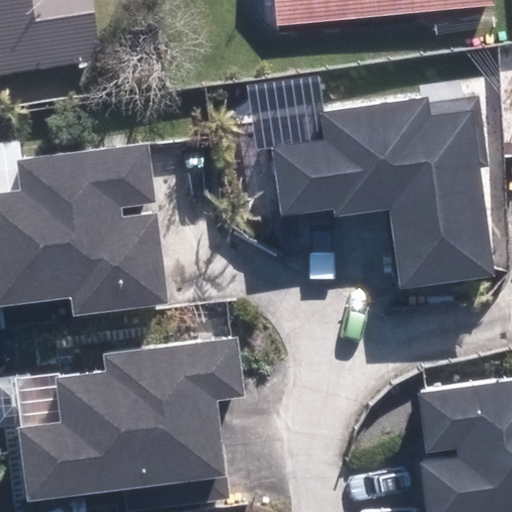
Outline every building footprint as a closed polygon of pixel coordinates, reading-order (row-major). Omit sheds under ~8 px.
[(0,0),(0,69),(98,55),(89,0),(0,0)] [(487,0),(261,0),(264,25),(487,5),(487,0)] [(311,115),(314,140),(263,146),(271,214),(377,202),(386,285),(479,274),(465,160),(480,158),(472,96),(311,115)] [(0,304),(56,297),(59,317),(160,303),(153,253),(137,146),(64,156),(0,165),(0,304)] [(0,464),(9,464),(13,499),(37,497),(38,511),(80,511),(79,493),(203,480),(195,396),(228,393),(222,330),(88,343),(91,373),(1,382),(5,424),(0,424),(0,464)] [(511,372),(405,388),(415,458),(403,460),(409,511),(504,511),(511,511),(511,372)]
